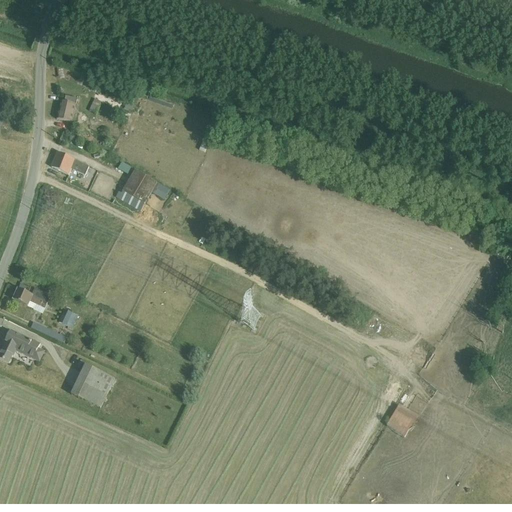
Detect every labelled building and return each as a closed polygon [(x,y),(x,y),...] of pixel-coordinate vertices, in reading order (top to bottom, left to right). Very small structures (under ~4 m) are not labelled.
[(61,71),(58,77),(78,85),(80,79),(61,71)] [(72,123),(75,108),(77,100),(66,98),(65,103),(61,103),(58,119),(72,123)] [(95,100),(89,112),(96,115),(102,103),(95,100)] [(128,102),(124,110),(132,113),(135,105),(128,102)] [(74,128),(71,132),(78,136),(81,132),(74,128)] [(58,153),(52,168),(69,175),(71,169),(85,175),(89,166),(58,153)] [(119,193),(116,198),(141,213),(142,211),(144,212),(146,209),(144,208),(152,194),(164,202),(170,192),(135,171),(122,195),(119,193)] [(511,252),(497,247),(494,255),(511,261),(511,259),(511,252)] [(32,296),(48,303),(51,296),(35,289),(32,296)] [(48,303),(32,296),(19,290),(14,301),(34,310),(36,305),(45,309),(48,303)] [(36,305),(34,310),(33,312),(42,315),(45,309),(36,305)] [(65,311),(59,323),(72,329),(78,317),(65,311)] [(34,323),(31,329),(64,344),(66,338),(34,323)] [(10,332),(0,356),(0,359),(9,364),(16,352),(40,363),(45,351),(39,349),(40,346),(10,332)] [(86,365),(71,395),(101,409),(116,380),(86,365)] [(400,406),(387,427),(405,438),(418,417),(400,406)]
